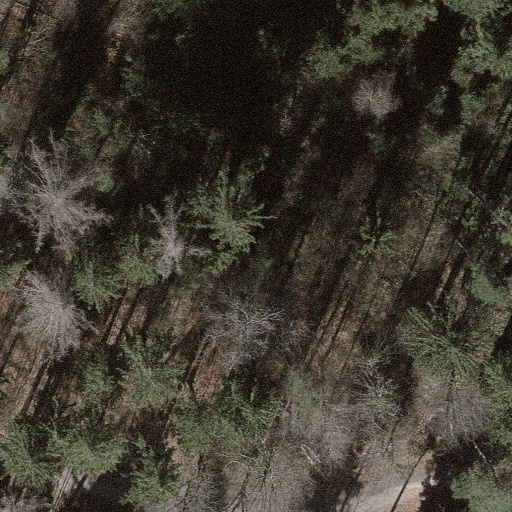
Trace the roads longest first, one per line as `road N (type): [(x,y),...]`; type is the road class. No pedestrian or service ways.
road 1 (track): [(206,511),(0,460)]
road 2 (track): [(339,511),(511,452)]
